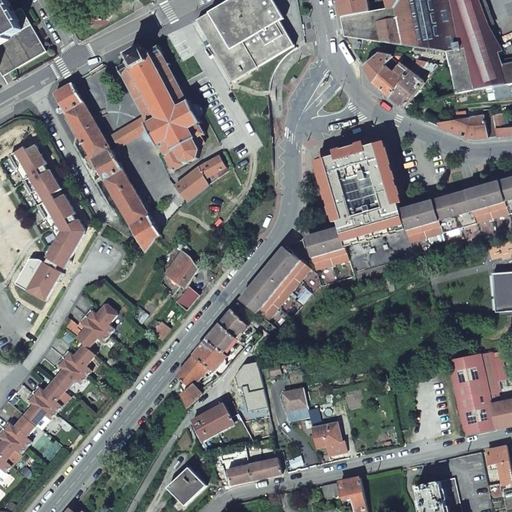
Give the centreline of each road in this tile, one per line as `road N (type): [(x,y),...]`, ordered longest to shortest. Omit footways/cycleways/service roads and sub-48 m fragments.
road 1 (secondary): [(49,511),(282,231),(300,119)]
road 2 (residential): [(5,385),(37,352),(114,226),(34,86)]
road 3 (residential): [(215,511),(247,492),(511,435)]
road 4 (residential): [(130,511),(186,421),(253,346)]
road 5 (secondary): [(368,107),(470,149),(511,148)]
road 6 (residential): [(198,0),(73,65)]
